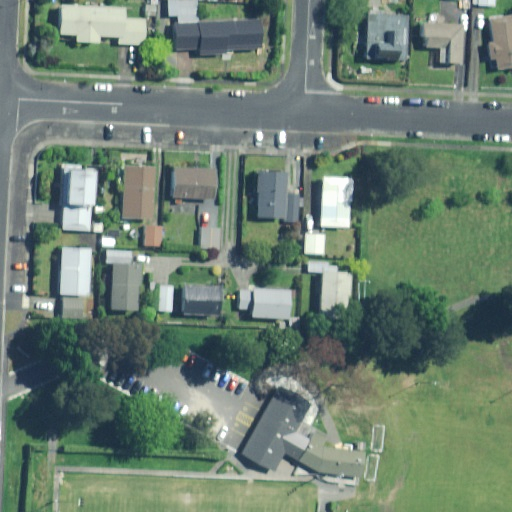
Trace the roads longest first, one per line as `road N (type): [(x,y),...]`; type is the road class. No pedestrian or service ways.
road 1 (residential): [(304,112),(0,99)]
road 2 (residential): [(511,122),(304,112)]
